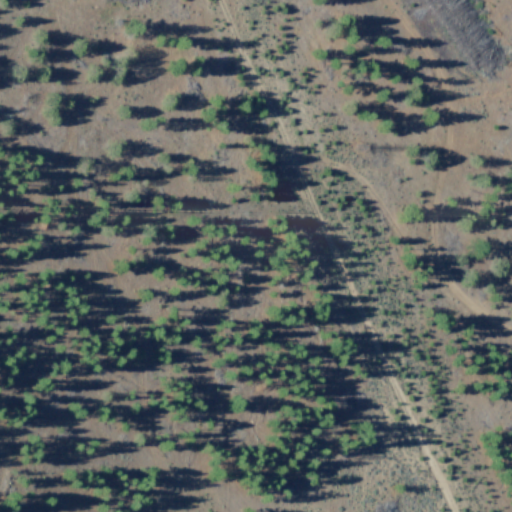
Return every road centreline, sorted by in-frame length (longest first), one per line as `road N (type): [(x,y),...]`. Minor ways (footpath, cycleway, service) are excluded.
road 1 (track): [(460,511),(223,0)]
road 2 (track): [(224,0),(371,197),(480,320),(511,335)]
